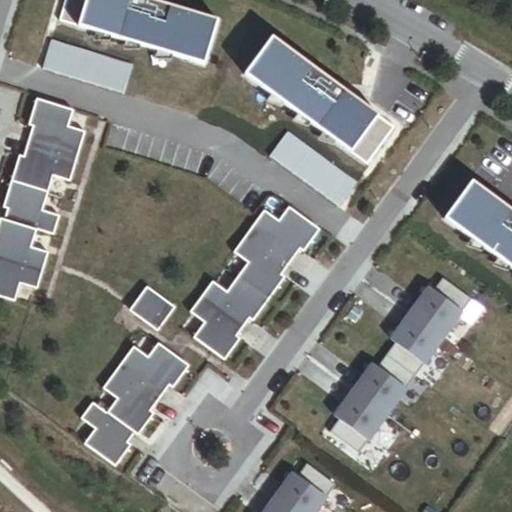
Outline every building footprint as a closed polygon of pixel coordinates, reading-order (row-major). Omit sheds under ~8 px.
[(217,21),(147,0),(66,0),(60,22),(204,66),(217,21)] [(393,128),(271,39),(244,77),(365,166),(393,128)] [(119,93),(128,65),(52,41),(43,69),(119,93)] [(73,111),(36,100),(28,127),(33,128),(26,149),(75,164),(85,133),(68,127),(73,111)] [(355,184),(286,134),(269,158),(337,208),(355,184)] [(75,164),(26,149),(23,158),(19,157),(11,183),(47,194),(52,177),(69,182),(75,164)] [(8,210),(4,221),(36,231),(53,236),(59,217),(42,211),(47,194),(11,183),(3,209),(8,210)] [(511,212),(472,183),(444,220),(511,269),(511,212)] [(303,253),(319,231),(288,208),(278,222),(264,211),(252,227),(293,258),(299,250),(303,253)] [(0,259),(42,272),(48,253),(31,248),(36,231),(4,221),(0,219),(0,259)] [(281,276),(293,258),(252,227),(233,253),(247,264),(237,278),(268,301),(284,278),(281,276)] [(0,298),(14,303),(19,285),(37,290),(42,272),(0,259),(0,298)] [(252,322),(268,301),(237,278),(226,293),(212,282),(200,298),(241,329),(248,320),(252,322)] [(443,339),(471,301),(442,279),(432,293),(427,289),(409,314),(443,339)] [(157,332),(174,308),(146,288),(129,312),(157,332)] [(236,337),(241,329),(200,298),(189,313),(203,323),(192,339),(223,361),(239,339),(236,337)] [(414,377),(443,339),(409,314),(389,340),(394,344),(385,356),(414,377)] [(134,348),(116,373),(156,402),(168,386),(172,389),(188,366),(158,345),(148,359),(134,348)] [(386,415),(414,377),(385,356),(376,368),(371,365),(352,391),(386,415)] [(133,434),(137,436),(153,414),(150,411),(156,402),(116,373),(99,396),(113,406),(107,415),(133,434)] [(357,454),(386,415),(352,391),(334,416),(339,419),(329,433),(357,454)] [(107,415),(93,404),(81,421),(95,431),(84,445),(114,467),(130,445),(126,443),(133,434),(107,415)] [(289,511),(315,511),(334,486),(306,464),(296,477),(291,473),(272,499),(289,511)] [(289,511),(272,499),(262,511),(289,511)]
